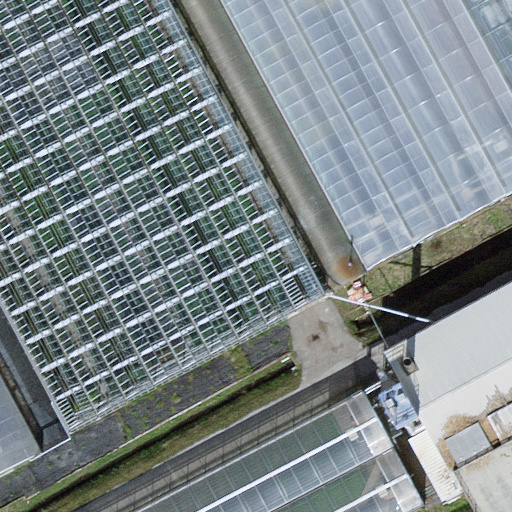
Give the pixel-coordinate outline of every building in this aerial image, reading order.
[(0,0),(0,291),(75,431),(325,297),(168,0),(0,0)] [(511,0),(232,0),(374,268),(511,195),(511,0)] [(511,296),(388,364),(424,414),(427,440),(408,449),(444,510),(469,499),(463,481),(511,454),(511,296)] [(0,493),(40,472),(0,395),(0,493)] [(419,511),(371,403),(165,511),(419,511)] [(511,511),(511,454),(463,481),(469,499),(475,511),(511,511)]
